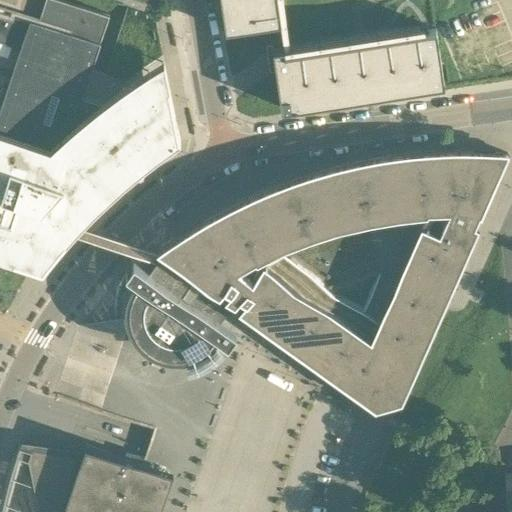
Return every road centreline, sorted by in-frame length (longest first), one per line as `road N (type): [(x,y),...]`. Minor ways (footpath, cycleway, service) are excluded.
road 1 (residential): [(0,420),(37,339),(96,260),(222,153)]
road 2 (residential): [(222,153),(511,110)]
road 3 (residential): [(194,0),(222,153)]
